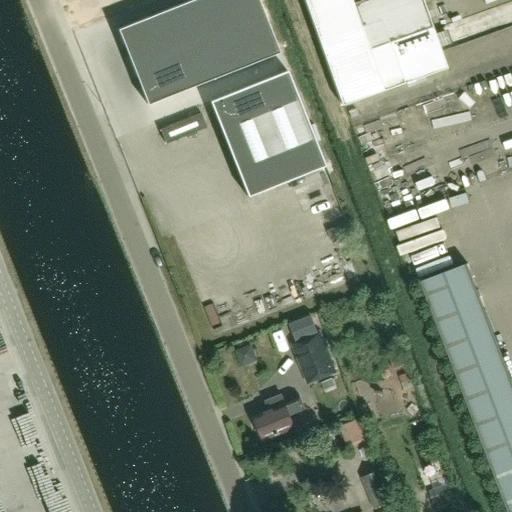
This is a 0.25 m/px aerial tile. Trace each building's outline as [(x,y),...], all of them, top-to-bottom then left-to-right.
[(259,0),(190,0),(117,30),(147,105),(280,52),(259,0)] [(304,0),(305,1),(342,105),(383,90),(446,68),(432,27),(423,1),(422,0),(304,0)] [(247,196),(323,165),(285,70),(209,101),(247,196)] [(347,222),(344,224),(328,230),(332,242),(352,234),(347,222)] [(511,511),(511,384),(467,265),(422,282),(510,511),(511,511)] [(335,372),(319,333),(293,344),(309,382),(335,372)] [(299,395),(285,401),(282,394),(265,401),(269,410),(254,416),(259,428),(257,431),(260,437),(263,439),(264,441),(295,428),(290,416),(305,410),(299,395)] [(359,420),(339,427),(348,448),(367,441),(359,420)] [(28,511),(39,507),(41,511),(69,511),(36,435),(16,443),(22,455),(4,463),(24,511),(28,511)] [(375,509),(394,501),(381,470),(362,478),(375,509)]
